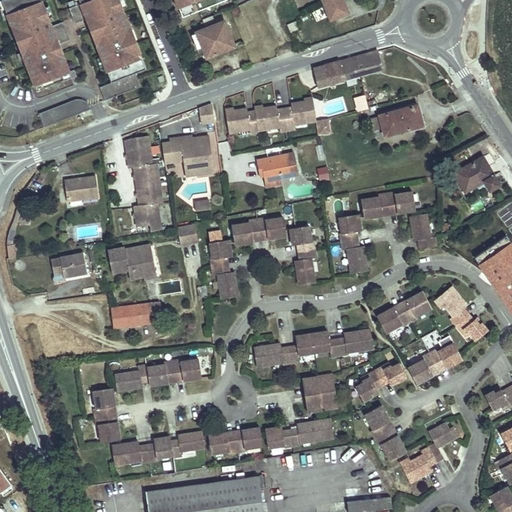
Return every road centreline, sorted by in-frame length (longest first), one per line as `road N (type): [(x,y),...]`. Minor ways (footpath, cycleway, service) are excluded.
road 1 (residential): [(37,155),(406,27)]
road 2 (residential): [(230,380),(239,335),(262,310),(356,298),(431,265),(464,270),(511,326)]
road 3 (residential): [(475,372),(464,393),(478,430),(463,488)]
road 4 (residential): [(511,146),(442,45)]
